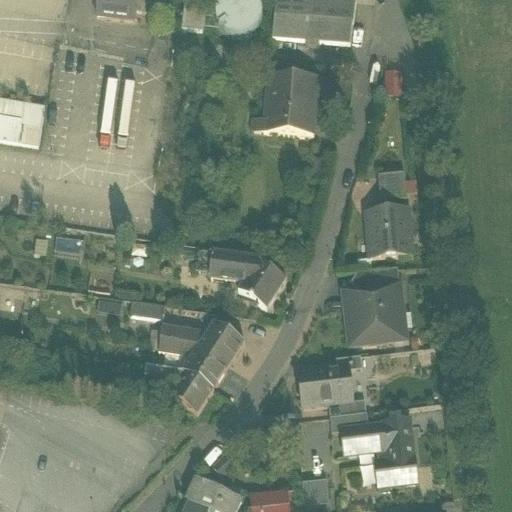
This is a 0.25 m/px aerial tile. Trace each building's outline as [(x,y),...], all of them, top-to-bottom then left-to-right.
[(131,23),(132,15),(133,7),(136,7),(136,0),(98,0),(96,20),(134,24),(134,23),(131,23)] [(136,0),(136,7),(133,7),(132,15),(160,18),(162,0),(136,0)] [(253,35),(261,25),(261,12),(255,1),(253,0),(225,0),(220,4),(216,16),(219,29),(229,38),(241,40),(253,35)] [(275,0),(272,41),(350,48),(356,4),(301,0),(275,0)] [(181,33),(202,35),(205,7),(185,5),(181,33)] [(402,100),(402,76),(386,76),(385,100),(402,100)] [(269,78),(266,116),(264,136),(312,140),(314,112),(317,82),(269,78)] [(314,112),(331,114),(333,83),(317,82),(314,112)] [(0,144),(39,151),(45,111),(0,103),(0,144)] [(254,135),(264,136),(266,116),(256,116),(254,135)] [(309,180),(322,183),(326,165),(313,162),(309,180)] [(382,179),(383,206),(408,204),(407,178),(382,179)] [(367,217),(370,263),(413,260),(410,214),(367,217)] [(45,260),(48,244),(36,242),(33,258),(45,260)] [(149,248),(133,246),(131,259),(147,261),(149,248)] [(213,271),(250,277),(258,265),(260,267),(261,265),(257,262),(215,256),(213,271)] [(286,284),(260,267),(258,265),(250,277),(243,288),(238,295),(266,313),(286,284)] [(243,288),(250,277),(213,271),(211,284),(243,288)] [(361,276),(363,294),(399,290),(397,273),(361,276)] [(0,308),(35,311),(37,288),(0,285),(0,308)] [(343,296),(350,350),(405,344),(399,290),(363,294),(343,296)] [(122,305),(99,301),(97,315),(120,319),(122,305)] [(133,318),(164,322),(166,311),(135,306),(133,318)] [(162,328),(160,343),(199,349),(207,337),(162,328)] [(207,337),(199,349),(229,369),(243,348),(213,328),(207,337)] [(192,360),(199,349),(160,343),(158,355),(192,360)] [(213,394),(229,369),(199,349),(192,360),(182,375),(185,376),(213,394)] [(335,364),(337,376),(349,374),(349,375),(362,374),(360,361),(335,364)] [(163,383),(177,385),(185,376),(182,375),(147,370),(144,386),(160,388),(163,383)] [(298,380),(302,413),(329,410),(353,407),(353,406),(349,375),(349,374),(337,376),(298,380)] [(213,394),(185,376),(177,385),(179,389),(172,399),(197,418),(213,394)] [(329,410),(330,422),(366,417),(365,405),(353,406),(353,407),(329,410)] [(368,433),(366,417),(330,422),(332,438),(341,437),(341,436),(368,433)] [(375,468),(378,493),(417,488),(414,464),(413,464),(409,425),(384,428),(384,431),(368,433),(341,436),(341,437),(344,461),(380,456),(381,467),(375,468)] [(213,472),(221,480),(238,462),(230,454),(213,472)] [(206,487),(242,505),(246,495),(233,489),(231,492),(209,481),(206,487)] [(197,483),(186,505),(200,511),(238,511),(242,505),(206,487),(197,483)] [(302,486),(305,510),(329,508),(326,484),(302,486)] [(286,495),(287,511),(302,511),(301,494),(286,495)] [(250,499),(251,511),(287,511),(286,495),(250,499)]
